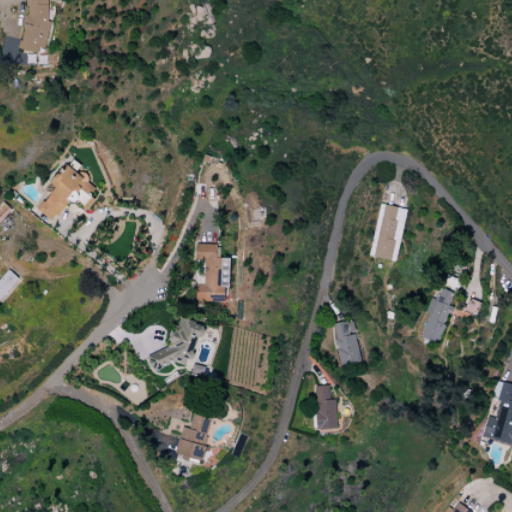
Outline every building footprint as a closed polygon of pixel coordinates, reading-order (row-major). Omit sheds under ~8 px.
[(51,0),(27,0),(18,49),(41,54),(51,0)] [(97,187),(65,163),(49,184),(54,187),(36,210),(52,222),(71,197),(83,206),(97,187)] [(0,213),(3,217),(10,211),(4,204),(0,207),(0,213)] [(394,262),(406,210),(380,204),(368,256),(394,262)] [(0,278),(0,302),(1,303),(20,282),(8,270),(0,278)] [(419,338),(437,345),(451,307),(448,306),(453,293),(440,288),(436,299),(431,297),(425,313),(429,314),(419,338)] [(151,349),(146,367),(165,372),(169,359),(193,365),(203,325),(175,318),(166,353),(151,349)] [(330,325),(341,367),(361,362),(351,320),(330,325)] [(481,438),(511,445),(511,385),(495,381),(491,398),(499,400),(495,418),(486,416),(481,438)] [(336,429),(335,399),(329,399),(328,386),(314,387),(316,430),(336,429)] [(211,418),(193,413),(188,429),(182,427),(174,454),(200,461),(211,418)] [(469,511),(457,503),(452,510),(447,507),(442,511),(469,511)]
